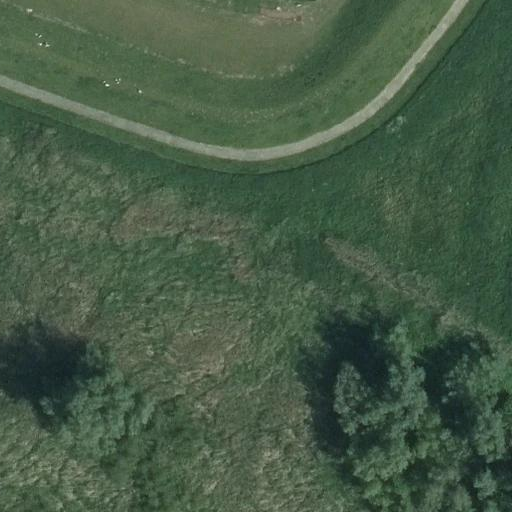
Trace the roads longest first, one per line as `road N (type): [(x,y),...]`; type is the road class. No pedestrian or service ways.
road 1 (track): [(0,92),(212,163),(295,161),(394,106),(475,0)]
road 2 (track): [(424,0),(332,100),(268,121),(223,115),(0,39)]
road 3 (track): [(43,0),(196,53),(252,63),(290,56),(343,0)]
